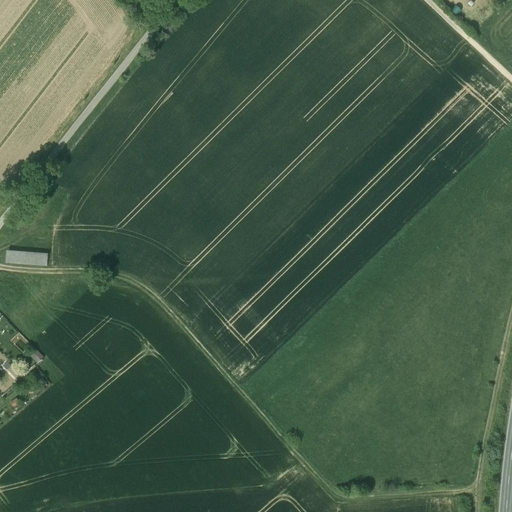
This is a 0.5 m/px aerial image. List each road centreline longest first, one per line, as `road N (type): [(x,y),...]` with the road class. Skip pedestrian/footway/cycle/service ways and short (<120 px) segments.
road 1 (track): [(476,492),(343,497),(143,289),(108,276),(0,267)]
road 2 (residential): [(0,223),(176,0)]
road 3 (track): [(511,311),(476,511)]
